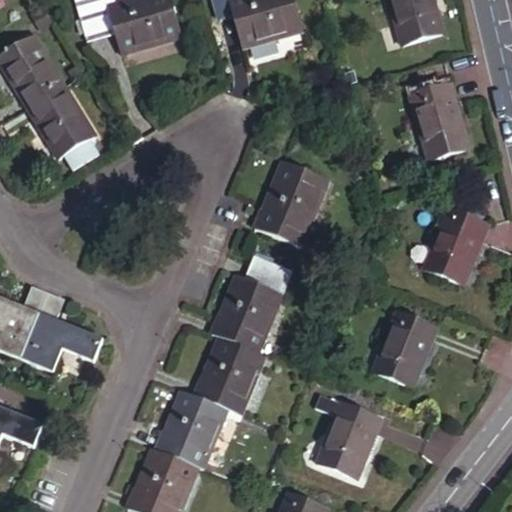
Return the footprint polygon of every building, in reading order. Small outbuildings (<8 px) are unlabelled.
[(0,0),(0,13),(22,0),(0,0)] [(106,0),(105,0),(93,5),(101,30),(102,31),(116,26),(128,59),(180,40),(166,0),(140,0),(110,10),(106,0)] [(227,0),(222,0),(212,3),(220,29),(235,25),(243,55),(306,38),(295,0),(248,0),(229,6),(227,0)] [(387,0),(404,56),(447,43),(434,0),(387,0)] [(93,5),(77,10),(86,35),(101,30),(93,5)] [(3,72),(32,121),(71,98),(42,49),(3,72)] [(458,93),(416,104),(435,171),(476,159),(458,93)] [(32,121),(62,169),(100,146),(71,98),(32,121)] [(332,189),(285,169),(256,238),(303,259),(332,189)] [(491,233),(452,216),(425,278),(465,295),(491,233)] [(285,303),(294,281),(256,265),(247,287),(285,303)] [(212,343),(219,346),(260,362),(285,303),(247,287),(238,284),(212,343)] [(0,333),(1,334),(0,337),(0,358),(56,382),(65,361),(96,372),(105,349),(60,330),(69,310),(34,296),(26,315),(0,303),(0,287),(0,286),(0,333)] [(438,336),(399,319),(373,381),(413,398),(438,336)] [(219,346),(194,406),(230,420),(242,425),(267,365),(260,362),(219,346)] [(180,400),(156,460),(200,478),(205,480),(230,420),(194,406),(180,400)] [(317,415),(338,424),(343,411),(322,402),(317,415)] [(382,427),(343,411),(338,424),(318,471),(358,487),(382,427)] [(44,435),(0,416),(0,448),(2,444),(35,458),(44,435)] [(156,460),(153,459),(131,511),(186,511),(200,478),(156,460)] [(315,511),(291,502),(286,511),(315,511)]
